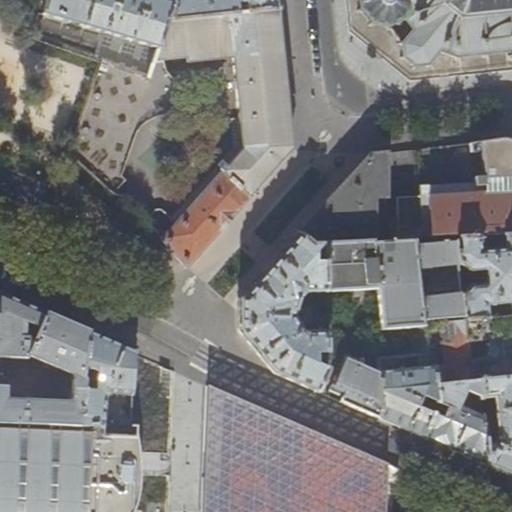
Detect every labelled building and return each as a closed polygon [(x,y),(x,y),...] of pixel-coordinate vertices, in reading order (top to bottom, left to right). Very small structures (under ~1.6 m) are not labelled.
[(44,0),(42,14),(159,49),(169,21),(176,0),(44,0)] [(275,0),(176,0),(169,21),(238,14),(237,3),(245,2),(247,13),(277,10),(275,0)] [(511,0),(358,0),(360,9),(357,10),(359,14),(362,13),(371,22),(369,26),(373,27),(375,24),(387,26),(387,31),(391,31),(400,41),(399,45),(402,45),(402,56),(399,58),(401,61),(404,59),(413,66),(412,69),(415,70),(416,67),(426,66),(427,68),(431,67),(429,64),(437,52),(453,58),(453,62),(457,62),(456,58),(480,56),(481,59),(484,59),(484,55),(508,53),(509,56),(506,57),(506,61),(509,60),(509,62),(511,62),(511,65),(511,0)] [(243,149),(163,241),(168,247),(187,268),(228,221),(291,150),(283,74),(277,10),(247,13),(238,14),(169,21),(154,60),(164,59),(233,52),(243,149)] [(167,73),(164,59),(154,60),(149,76),(105,61),(103,65),(74,156),(109,186),(118,193),(125,184),(121,179),(135,140),(142,130),(158,119),(169,116),(175,109),(179,97),(175,83),(167,73)] [(492,144),(511,158),(511,149),(504,143),(492,144)] [(375,242),(374,210),(378,210),(378,203),(385,203),(383,156),(383,154),(369,155),(349,177),(297,235),(310,245),(323,245),(375,242)] [(503,235),(511,234),(511,192),(398,197),(400,241),(455,238),(478,237),(480,237),(488,236),(503,235)] [(511,234),(503,235),(504,250),(479,252),(478,237),(455,238),(457,266),(466,271),(483,271),(484,285),(469,287),(460,294),(462,322),(511,317),(511,234)] [(310,245),(297,235),(268,268),(237,301),(237,331),(272,374),(283,378),(316,393),(325,371),(324,325),(320,325),(320,332),(303,332),(300,337),(296,334),(298,329),(293,319),(297,300),(302,294),(324,293),(323,245),(310,245)] [(457,266),(455,238),(400,241),(375,242),(323,245),(324,293),(324,300),(364,298),(364,300),(370,300),(371,318),(358,320),(359,333),(363,332),(363,385),(370,385),(370,413),(369,415),(378,419),(377,358),(392,357),(428,354),(427,325),(462,322),(460,294),(457,266)] [(41,424),(78,424),(82,379),(80,378),(88,331),(67,322),(26,305),(0,293),(0,423),(41,425),(41,424)] [(511,317),(462,322),(427,325),(428,354),(433,354),(434,366),(436,384),(478,380),(511,377),(511,317)] [(133,351),(88,331),(80,378),(82,379),(78,424),(101,424),(104,397),(108,392),(130,392),(133,355),(133,351)] [(133,355),(130,392),(129,416),(128,424),(128,434),(123,511),(160,511),(166,369),(133,355)] [(392,369),(392,357),(377,358),(378,419),(402,430),(420,438),(431,412),(417,406),(421,396),(435,401),(436,398),(436,384),(434,366),(392,369)] [(511,377),(478,380),(480,396),(480,402),(484,401),(484,396),(493,395),(497,434),(492,442),(487,440),(488,438),(488,432),(482,433),(485,466),(511,477),(511,377)] [(480,396),(478,380),(436,384),(436,398),(435,401),(443,405),(441,410),(433,407),(431,412),(420,438),(459,455),(485,466),(482,433),(481,414),(460,406),(462,400),(460,399),(464,390),(480,396)] [(208,387),(202,511),(391,511),(399,470),(377,460),(372,458),(307,430),(236,399),(208,387)] [(0,511),(123,511),(128,434),(100,433),(101,424),(78,424),(41,424),(41,425),(41,428),(0,425),(0,511)]
